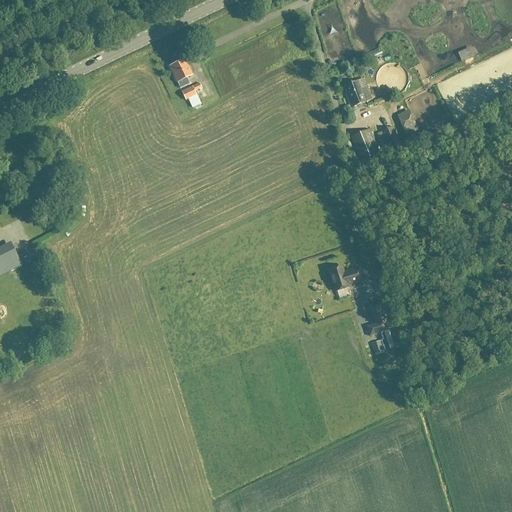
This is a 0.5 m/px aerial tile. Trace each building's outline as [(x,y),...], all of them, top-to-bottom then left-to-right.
[(177,83),(193,76),(185,60),(169,67),(177,83)] [(351,108),(367,102),(359,81),(345,86),(349,99),(348,99),(351,108)] [(196,95),(192,87),(181,92),(185,101),(196,95)] [(200,104),(196,96),(188,100),(192,108),(200,104)] [(418,133),(411,115),(399,120),(406,138),(418,133)] [(401,147),(394,126),(382,131),(382,133),(387,147),(389,152),(401,147)] [(361,163),(379,156),(370,131),(351,138),(361,163)] [(382,133),(377,134),(382,149),(387,147),(382,133)] [(0,275),(23,266),(14,244),(0,249),(0,275)] [(342,267),(328,271),(335,292),(349,288),(348,286),(363,280),(359,268),(344,273),(342,267)] [(374,327),(367,329),(370,337),(389,331),(379,303),(372,306),(379,327),(374,328),(374,327)] [(39,313),(44,317),(48,311),(42,307),(39,313)] [(385,350),(397,348),(396,337),(384,339),(385,350)]
